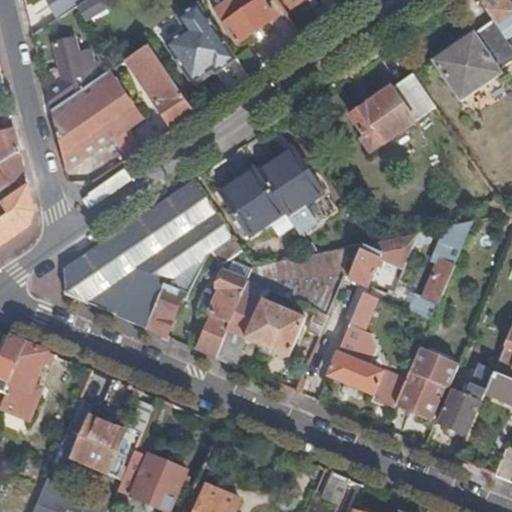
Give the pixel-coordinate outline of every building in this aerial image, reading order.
[(108,0),(88,0),(81,5),(90,20),(112,6),(108,0)] [(266,0),(232,0),(217,11),(240,45),(279,18),(266,0)] [(306,0),(287,0),(293,9),(306,0)] [(511,5),(508,0),(480,0),(496,22),(509,40),(511,38),(511,5)] [(235,55),(201,4),(180,19),(189,32),(169,46),(192,79),(211,65),(218,60),(222,65),(235,55)] [(511,44),(509,40),(496,22),(477,35),(475,34),(434,62),(463,104),(504,76),(502,73),(511,65),(511,44)] [(67,82),(49,94),(53,113),(88,89),(85,74),(95,67),(91,50),(80,53),(76,40),(57,44),(67,82)] [(151,46),(127,62),(174,130),(197,114),(151,46)] [(111,54),(102,62),(110,74),(112,73),(120,67),(111,54)] [(218,60),(211,65),(215,69),(222,65),(218,60)] [(110,74),(102,62),(95,67),(85,74),(88,89),(110,74)] [(88,89),(53,113),(67,172),(115,140),(128,161),(136,156),(143,151),(128,131),(144,120),(112,73),(110,74),(88,89)] [(438,109),(415,77),(393,92),(392,90),(351,119),(365,137),(362,140),(372,154),(438,109)] [(0,165),(21,150),(19,141),(17,131),(0,135),(0,124),(0,165)] [(293,146),(258,171),(261,175),(296,150),(293,146)] [(24,163),(21,150),(0,165),(0,193),(27,175),(24,163)] [(261,175),(286,213),(289,217),(324,192),(296,150),(261,175)] [(258,171),(255,166),(218,192),(221,197),(258,171)] [(258,171),(221,197),(249,238),(286,213),(261,175),(258,171)] [(66,296),(119,319),(140,268),(169,280),(173,270),(193,278),(195,264),(212,252),(233,236),(196,181),(129,227),(64,271),(66,296)] [(0,221),(0,248),(16,238),(31,228),(37,212),(30,187),(6,205),(11,213),(0,221)] [(475,223),(449,229),(434,263),(440,266),(426,299),(417,296),(411,313),(433,323),(475,223)] [(437,231),(376,244),(367,246),(364,253),(363,252),(351,279),(369,288),(380,266),(385,268),(388,262),(406,270),(416,246),(431,244),(437,231)] [(233,236),(212,252),(213,254),(224,268),(245,253),(233,236)] [(140,268),(119,319),(167,339),(184,300),(188,301),(197,280),(193,278),(173,270),(169,280),(140,268)] [(214,314),(198,351),(218,360),(246,291),(253,276),(239,271),(237,276),(228,272),(225,273),(219,288),(222,290),(212,314),(214,314)] [(246,291),(218,360),(237,368),(249,340),(248,340),(265,300),(246,291)] [(366,295),(331,377),(376,397),(373,402),(395,412),(398,405),(409,381),(386,371),(385,374),(371,368),(379,351),(373,336),(368,333),(382,300),(366,295)] [(248,340),(249,340),(291,358),(308,319),(265,300),(248,340)] [(311,332),(323,337),(331,317),(319,313),(311,332)] [(511,336),(497,372),(496,374),(511,380),(511,336)] [(29,345),(12,338),(0,365),(0,393),(8,396),(29,345)] [(50,354),(29,345),(8,396),(2,409),(30,421),(40,399),(35,396),(38,388),(37,387),(50,354)] [(447,390),(450,391),(459,372),(420,355),(409,381),(398,405),(433,420),(447,390)] [(441,424),(470,436),(487,394),(496,374),(497,372),(481,366),(467,398),(454,392),(441,424)] [(107,378),(94,372),(77,413),(60,454),(125,482),(137,452),(143,440),(91,418),(107,378)] [(511,380),(496,374),(487,394),(511,404),(511,380)] [(44,390),(38,388),(35,396),(40,399),(44,390)] [(511,447),(510,446),(497,476),(511,482),(511,447)] [(463,451),(459,461),(465,463),(469,454),(463,451)] [(137,452),(125,482),(115,504),(121,507),(123,501),(126,502),(133,486),(137,488),(133,498),(166,511),(172,511),(179,494),(185,496),(192,480),(187,478),(189,472),(151,456),(150,458),(137,452)] [(351,480),(336,474),(326,499),(340,505),(351,480)] [(111,511),(114,506),(49,478),(35,511),(37,511),(111,511)] [(207,489),(198,486),(187,511),(237,511),(242,502),(209,487),(207,489)]
